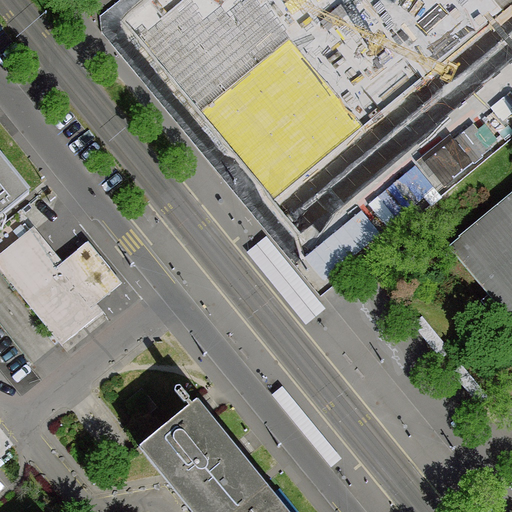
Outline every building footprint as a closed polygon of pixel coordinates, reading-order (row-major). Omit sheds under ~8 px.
[(0,155),(0,223),(33,196),(0,155)] [(511,200),(457,245),(511,313),(511,200)] [(33,226),(0,252),(0,271),(60,346),(102,311),(33,226)] [(266,237),(247,252),(305,324),(324,309),(266,237)] [(282,387),(271,396),(329,467),(341,458),(282,387)] [(291,511),(206,407),(150,452),(199,511),(291,511)]
